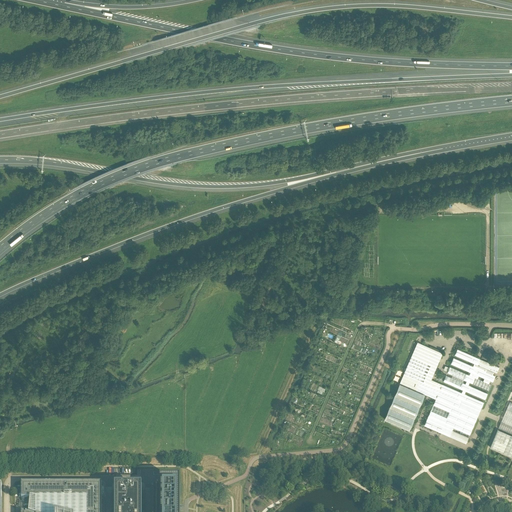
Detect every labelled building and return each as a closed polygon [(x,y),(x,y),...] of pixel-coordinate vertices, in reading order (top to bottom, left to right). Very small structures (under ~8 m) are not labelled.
[(457,349),(455,355),(474,363),(473,366),(453,358),(452,360),(451,364),(470,372),(469,375),(450,366),(449,368),(445,366),(443,370),(448,371),(447,372),(466,381),(465,384),(446,375),(443,381),(463,390),(461,392),(431,379),(442,353),(417,342),(384,419),(409,430),(424,394),(436,399),(424,425),(466,443),(468,437),(449,429),(450,426),(470,435),(484,402),(464,394),(465,391),(485,399),(487,393),(468,385),(469,382),(489,390),(491,384),(488,383),(490,380),(492,382),(495,376),(492,374),(494,372),(496,373),(499,367),(457,349)] [(498,428),(511,434),(511,402),(510,402),(498,428)] [(490,447),(511,456),(511,435),(498,429),(490,447)] [(101,511),(101,484),(21,484),(21,499),(30,499),(28,511),(101,511)] [(179,511),(180,511),(180,484),(173,484),(153,484),(152,511),(179,511)] [(141,511),(142,489),(115,489),(114,511),(141,511)]
